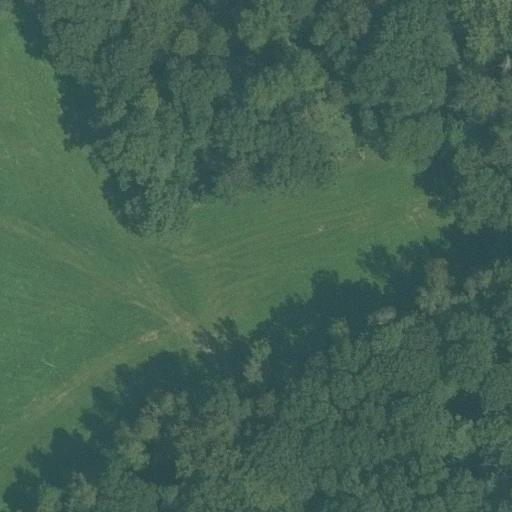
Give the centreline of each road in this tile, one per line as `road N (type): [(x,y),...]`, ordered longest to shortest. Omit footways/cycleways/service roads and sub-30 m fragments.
road 1 (track): [(511,277),(406,339),(203,425)]
road 2 (unknown): [(203,425),(75,511)]
